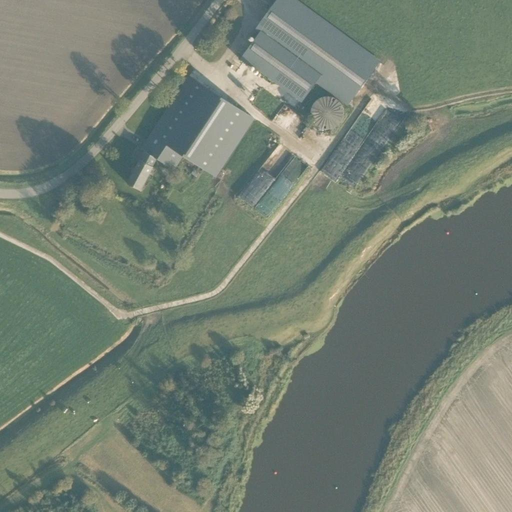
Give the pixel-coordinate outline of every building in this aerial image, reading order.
[(276,0),(253,33),(265,42),(263,44),(255,38),(243,56),(251,62),(303,100),(317,80),(348,103),(378,63),(291,0),(276,0)] [(242,67),(244,63),(235,58),(233,62),(242,67)] [(217,175),(254,119),(189,75),(141,149),(145,151),(140,160),(140,159),(127,183),(140,190),(153,167),(152,166),(157,159),(174,170),(185,153),(217,175)] [(333,96),(328,96),(322,96),(318,99),(314,103),(312,107),(311,112),(312,118),(314,122),(318,126),(322,128),(328,129),(333,128),(337,126),(341,122),(343,118),(344,112),(343,107),(341,103),(337,99),(333,96)] [(335,170),(336,171),(339,166),(329,160),(322,170),(331,176),(335,170)]
